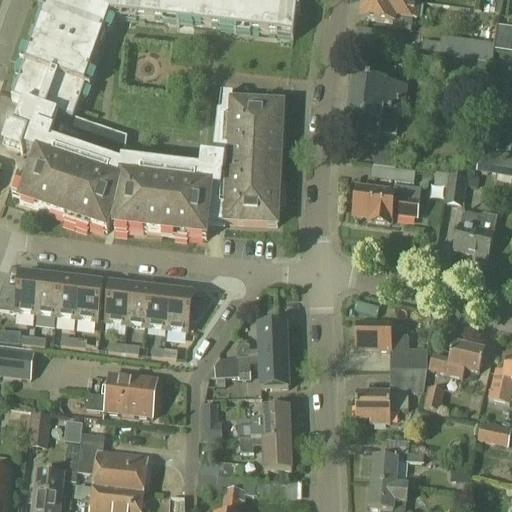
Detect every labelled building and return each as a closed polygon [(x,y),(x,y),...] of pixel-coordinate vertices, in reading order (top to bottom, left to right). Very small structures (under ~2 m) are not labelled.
[(74,126),(78,113),(104,42),(110,24),(119,25),(292,46),(294,46),(298,17),(300,0),(298,0),(296,0),(50,0),(14,103),(12,107),(0,102),(0,203),(20,210),(107,241),(110,231),(115,231),(114,237),(206,248),(208,231),(224,232),(277,235),(283,113),(231,110),(231,106),(221,105),(220,116),(219,124),(213,170),(203,169),(202,181),(194,180),(150,175),(124,172),(127,145),(74,126)] [(418,23),(419,8),(379,3),(379,0),(363,0),(361,24),(394,28),(393,32),(411,34),(413,22),(418,23)] [(422,54),(447,58),(447,60),(492,66),(497,29),(500,29),(501,18),(477,15),(476,26),(477,27),(475,45),(440,40),(439,46),(423,44),(422,54)] [(403,53),(404,39),(393,38),(391,52),(403,53)] [(445,77),(447,60),(447,58),(422,54),(414,53),(413,72),(445,77)] [(396,140),(399,114),(403,115),(406,90),(367,85),(368,73),(353,71),(352,83),(351,83),(347,123),(357,125),(355,141),(379,144),(379,138),(396,140)] [(485,151),(498,153),(502,131),(488,129),(485,151)] [(396,172),(398,158),(375,155),(374,169),(396,172)] [(511,158),(483,156),(481,175),(511,177),(511,158)] [(414,188),(416,176),(416,175),(396,172),(394,185),(414,188)] [(462,211),(465,187),(466,184),(450,182),(446,209),(462,211)] [(416,225),(420,194),(394,190),(393,196),(359,191),(355,221),(370,224),(370,227),(389,230),(390,221),(416,225)] [(487,269),(494,236),(476,232),(479,219),(463,216),(454,257),(474,261),(473,266),(487,269)] [(18,295),(14,320),(36,323),(40,285),(19,283),(18,295)] [(40,285),(36,323),(56,325),(60,288),(40,285)] [(60,288),(56,325),(76,328),(80,290),(60,288)] [(80,290),(76,328),(97,330),(101,293),(80,290)] [(0,318),(14,320),(18,295),(2,293),(0,299),(0,318)] [(126,334),(130,296),(109,294),(105,331),(126,334)] [(130,296),(126,334),(146,336),(150,299),(130,296)] [(150,299),(146,336),(166,339),(171,301),(150,299)] [(171,301),(166,339),(187,341),(189,328),(195,329),(208,310),(209,310),(191,308),(192,304),(171,301)] [(389,340),(389,326),(355,327),(356,356),(390,356),(390,374),(426,374),(426,353),(408,354),(408,340),(389,340)] [(260,362),(286,361),(286,329),(260,330),(260,362)] [(20,349),(32,350),(33,342),(21,341),(20,349)] [(32,350),(45,352),(46,343),(33,342),(32,350)] [(73,352),(74,343),(62,342),(61,350),(73,352)] [(74,343),(73,352),(86,353),(87,345),(74,343)] [(250,363),(250,349),(243,346),(242,348),(234,343),(220,364),(250,363)] [(464,373),(479,377),(485,353),(452,345),(448,362),(432,358),(428,374),(462,382),(464,373)] [(123,358),(124,349),(109,347),(108,356),(123,358)] [(124,349),(123,358),(138,360),(139,351),(124,349)] [(151,361),(163,362),(164,354),(152,352),(151,361)] [(0,381),(32,385),(34,357),(0,353),(0,381)] [(164,354),(163,362),(176,364),(177,356),(164,354)] [(510,384),(511,384),(511,359),(508,359),(504,375),(497,373),(492,393),(507,397),(510,384)] [(286,361),(260,362),(261,394),(287,393),(286,361)] [(250,376),(250,363),(220,364),(215,372),(215,383),(238,382),(238,376),(250,376)] [(391,396),(356,397),(356,424),(369,424),(369,429),(392,428),(391,415),(407,414),(407,398),(421,398),(426,377),(426,374),(390,374),(391,396)] [(152,423),(156,386),(108,379),(105,403),(87,401),(86,414),(152,423)] [(439,415),(444,396),(429,392),(424,412),(439,415)] [(510,423),(511,413),(491,409),(489,418),(510,423)] [(218,410),(201,410),(201,446),(222,446),(222,427),(218,427),(218,410)] [(263,444),(289,443),(288,411),(262,411),(263,444)] [(47,454),(51,421),(32,418),(28,452),(47,454)] [(508,452),(511,434),(481,428),(478,446),(508,452)] [(239,444),(253,444),(253,432),(239,432),(239,444)] [(95,480),(93,493),(142,499),(146,463),(103,458),(105,442),(83,439),(78,478),(95,480)] [(264,476),(290,476),(289,443),(263,444),(253,444),(239,444),(240,458),(254,458),(254,452),(263,452),(264,476)] [(371,487),(395,489),(397,467),(423,469),(424,460),(408,458),(409,448),(387,446),(385,462),(373,461),(371,487)] [(59,511),(63,486),(73,488),(77,457),(66,455),(65,467),(61,467),(59,480),(37,477),(32,511),(59,511)] [(469,472),(451,472),(451,485),(470,485),(469,472)] [(0,511),(8,511),(12,474),(0,473),(0,511)] [(257,485),(218,482),(217,494),(225,495),(245,497),(255,498),(257,485)] [(301,504),(302,486),(268,486),(268,503),(301,504)] [(394,511),(395,508),(405,508),(406,490),(395,489),(371,487),(369,511),(394,511)] [(140,511),(142,499),(93,493),(91,511),(140,511)] [(244,507),(245,497),(225,495),(223,511),(239,511),(240,507),(244,507)] [(182,511),(183,504),(168,502),(167,511),(182,511)]
